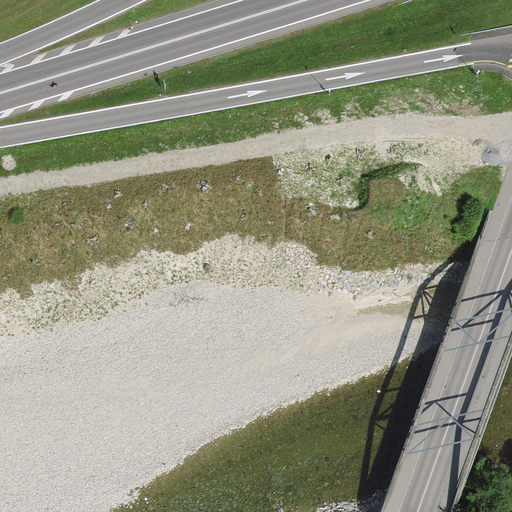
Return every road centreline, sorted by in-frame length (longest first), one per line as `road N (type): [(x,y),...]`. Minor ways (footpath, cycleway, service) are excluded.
road 1 (trunk): [(0,137),(511,49)]
road 2 (track): [(0,189),(381,127),(511,125)]
road 3 (trunk): [(295,0),(0,89)]
road 4 (tertiary): [(417,511),(511,249)]
road 5 (trunk): [(122,0),(0,54)]
